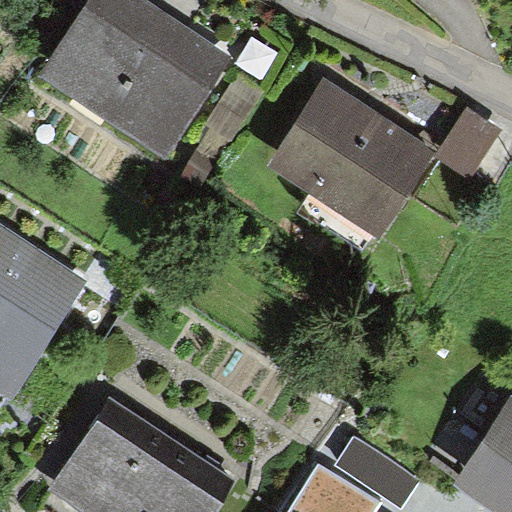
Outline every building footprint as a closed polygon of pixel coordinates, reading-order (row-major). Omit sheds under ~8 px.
[(230,60),(141,0),(81,0),(31,75),(161,163),(230,60)] [(435,149),(323,78),(266,168),(378,238),(435,149)] [(497,125),(469,109),(442,158),(470,173),(497,125)] [(0,403),(83,285),(0,228),(0,403)] [(511,511),(511,399),(457,483),(504,511),(511,511)] [(49,496),(73,511),(208,511),(230,480),(112,402),(49,496)] [(353,436),(334,466),(401,508),(420,479),(353,436)] [(291,511),(374,511),(379,505),(320,468),(291,511)]
